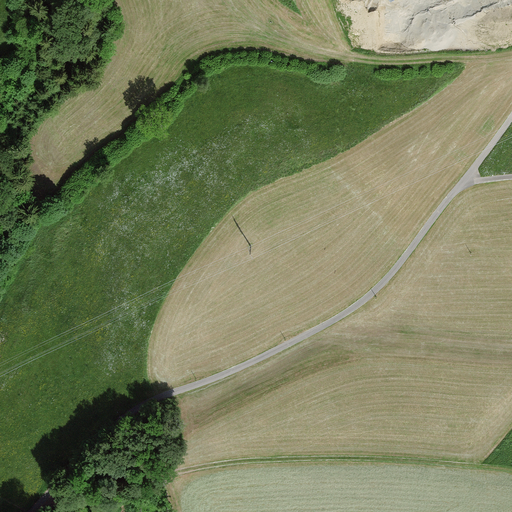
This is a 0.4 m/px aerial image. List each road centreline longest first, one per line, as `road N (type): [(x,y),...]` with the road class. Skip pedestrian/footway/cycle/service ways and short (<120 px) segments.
road 1 (unclassified): [(511,116),(372,293),(260,358),(133,410),(31,511)]
road 2 (track): [(511,469),(338,455),(211,466),(42,500)]
